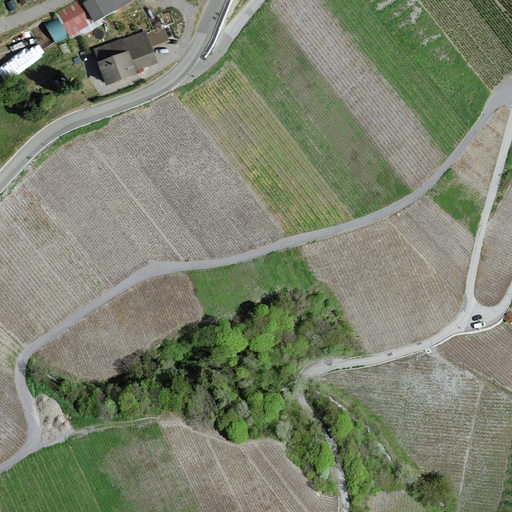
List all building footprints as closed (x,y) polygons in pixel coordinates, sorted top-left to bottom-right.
[(110,0),(91,0),(86,3),(95,20),(115,9),(110,0)] [(110,0),(115,9),(129,0),(110,0)] [(145,31),(124,39),(128,51),(135,70),(157,62),(145,31)] [(96,49),(100,62),(128,51),(124,39),(96,49)] [(128,51),(100,62),(108,83),(136,72),(135,70),(128,51)] [(16,54),(0,66),(0,72),(6,81),(25,66),(16,54)]
